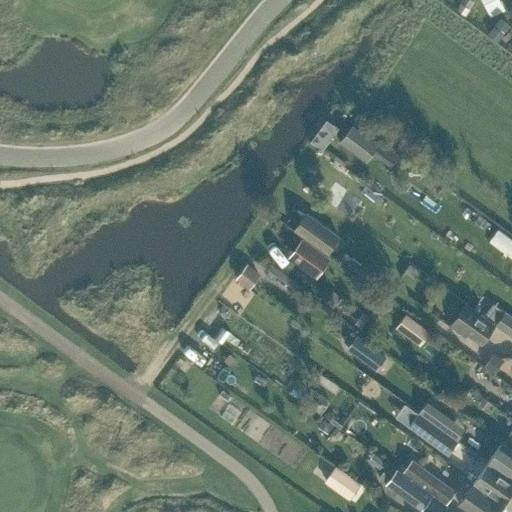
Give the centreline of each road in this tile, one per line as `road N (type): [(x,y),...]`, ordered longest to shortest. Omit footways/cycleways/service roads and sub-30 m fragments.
road 1 (track): [(0,300),(263,488),(268,511)]
road 2 (unclassified): [(279,0),(167,125),(109,152),(50,161),(0,155)]
